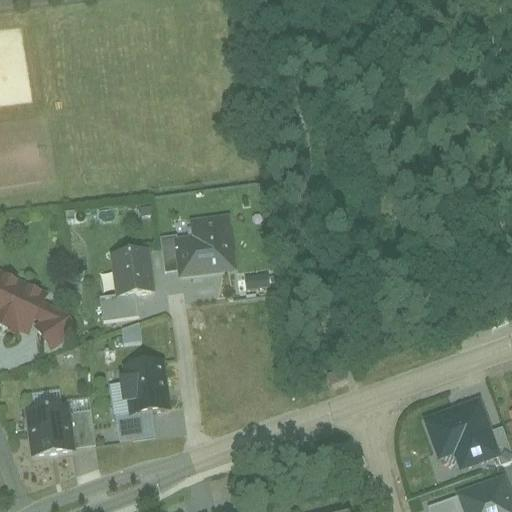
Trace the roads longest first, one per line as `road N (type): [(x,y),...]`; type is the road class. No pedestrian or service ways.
road 1 (residential): [(56,511),(357,403)]
road 2 (residential): [(357,403),(511,346)]
